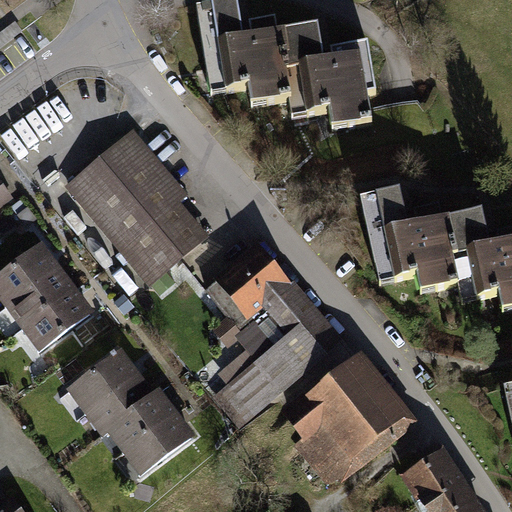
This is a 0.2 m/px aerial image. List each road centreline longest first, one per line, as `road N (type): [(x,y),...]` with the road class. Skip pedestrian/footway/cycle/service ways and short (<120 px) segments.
road 1 (residential): [(121,13),(150,77),(392,360),(500,511)]
road 2 (residential): [(121,13),(0,103)]
